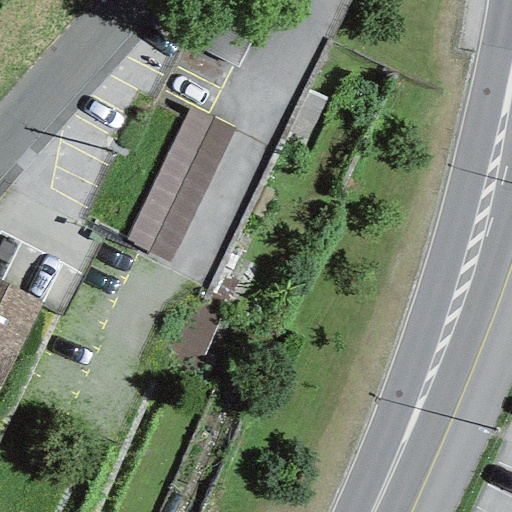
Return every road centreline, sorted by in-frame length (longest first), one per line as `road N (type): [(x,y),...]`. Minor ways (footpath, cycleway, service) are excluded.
road 1 (secondary): [(511,155),(452,346),(380,511)]
road 2 (residential): [(133,0),(0,144)]
